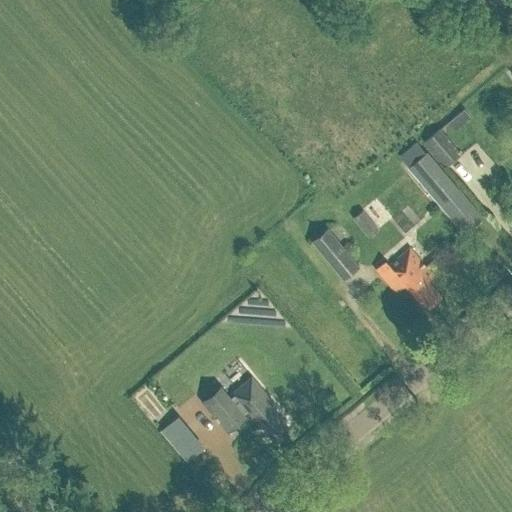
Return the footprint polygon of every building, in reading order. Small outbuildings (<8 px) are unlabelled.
[(424,140),(444,166),(460,153),(439,128),(424,140)] [(408,166),(465,231),(482,216),(426,151),(408,166)] [(312,240),(329,263),(345,251),(327,228),(312,240)] [(432,276),(409,247),(389,264),(385,260),(375,268),(394,290),(403,283),(424,308),(439,295),(426,280),(432,276)] [(250,378),(232,393),(271,441),(290,426),(250,378)] [(125,511),(95,470),(67,493),(78,511),(125,511)]
